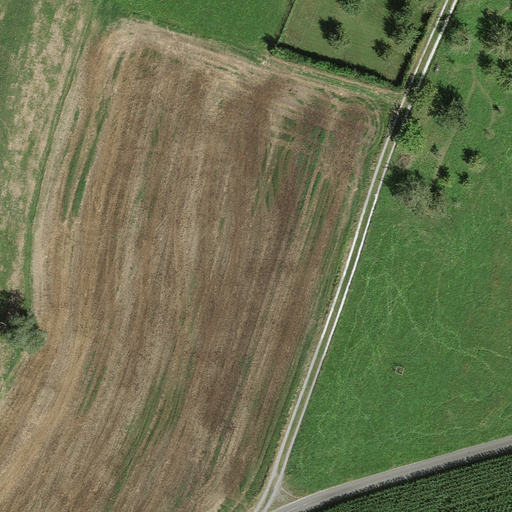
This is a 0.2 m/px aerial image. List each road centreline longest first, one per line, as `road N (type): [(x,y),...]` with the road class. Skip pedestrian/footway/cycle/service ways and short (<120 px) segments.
road 1 (track): [(448,0),(391,132),(330,331),(257,511)]
road 2 (track): [(511,442),(283,511)]
